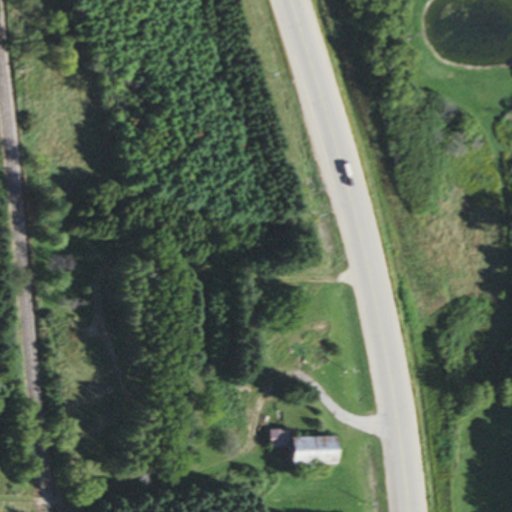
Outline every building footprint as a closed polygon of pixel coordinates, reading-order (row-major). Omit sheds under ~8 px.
[(58,323),(61,351),(82,349),(79,320),(58,323)] [(294,362),(336,358),(333,334),(292,339),(294,362)] [(216,384),(216,427),(244,427),(244,384),(216,384)] [(133,406),(122,392),(101,408),(96,401),(79,414),(95,435),(133,406)] [(297,439),(297,431),(274,432),(274,450),(299,449),(299,468),(347,467),(346,438),(297,439)]
